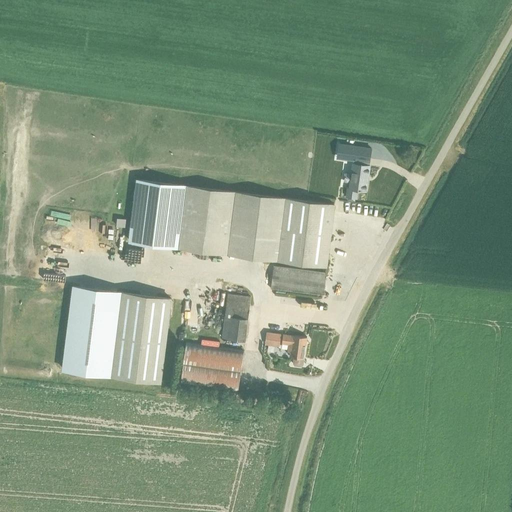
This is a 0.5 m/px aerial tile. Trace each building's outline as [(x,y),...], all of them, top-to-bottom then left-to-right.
[(347,145),(345,159),(353,160),(353,164),(352,163),(349,187),(347,187),(346,196),(348,196),(348,198),(355,199),(355,197),(357,197),(358,189),(367,190),(370,165),(369,165),(371,148),(347,145)] [(136,180),(128,240),(327,264),(334,205),(136,180)] [(325,272),(272,266),(269,288),(323,294),(325,272)] [(72,286),(62,368),(112,374),(122,293),(72,286)] [(228,292),(224,315),(221,336),(244,340),(247,318),(251,295),(228,292)] [(122,293),(112,374),(161,380),(171,299),(122,293)] [(279,346),(281,334),(268,332),(266,344),(279,346)] [(284,332),(283,341),(288,342),(287,351),(290,351),(290,355),(294,355),(293,362),(294,364),(301,365),(303,364),(304,357),(307,335),(284,332)] [(237,391),(243,350),(186,341),(180,382),(237,391)]
